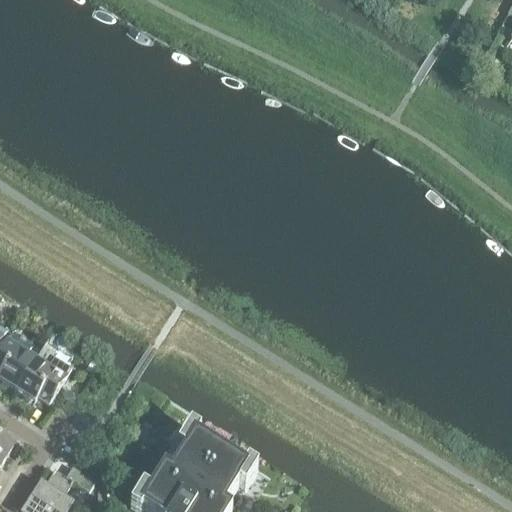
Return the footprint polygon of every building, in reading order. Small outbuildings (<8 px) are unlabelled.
[(0,384),(16,394),(38,360),(28,354),(32,348),(11,335),(0,352),(0,384)] [(38,360),(16,394),(35,406),(38,402),(49,409),(71,372),(51,360),(47,366),(38,360)] [(79,400),(70,395),(65,403),(75,408),(79,400)] [(225,511),(248,475),(194,441),(171,478),(164,474),(139,511),(225,511)] [(0,442),(0,468),(1,469),(11,454),(3,449),(5,446),(0,442)] [(42,490),(33,504),(45,511),(76,511),(62,503),(72,487),(88,498),(95,486),(94,486),(98,479),(86,472),(82,478),(73,472),(66,482),(55,475),(44,491),(42,490)]
